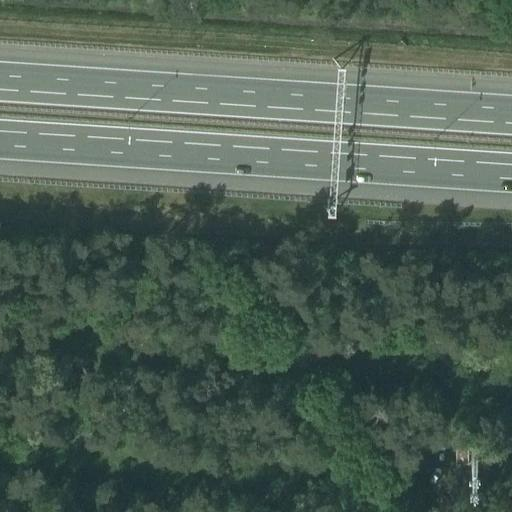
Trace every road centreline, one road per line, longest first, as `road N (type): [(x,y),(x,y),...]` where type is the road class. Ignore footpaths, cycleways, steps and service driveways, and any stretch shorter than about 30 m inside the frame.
road 1 (motorway): [(511,116),(0,82)]
road 2 (motorway): [(0,139),(511,173)]
